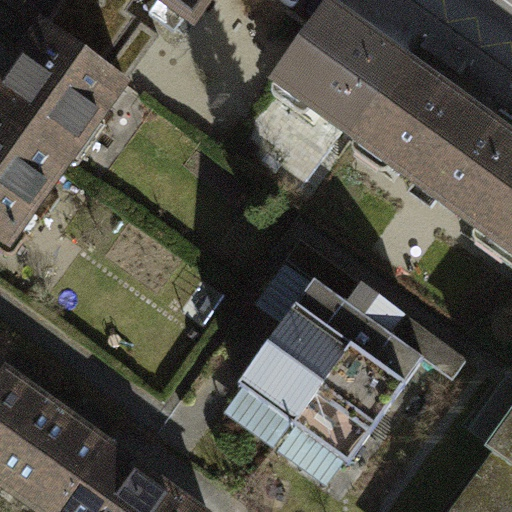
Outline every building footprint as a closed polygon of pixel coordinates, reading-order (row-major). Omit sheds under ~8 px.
[(108,0),(64,0),(46,26),(93,60),(127,13),(108,0)] [(135,0),(108,0),(127,13),(135,0)] [(165,0),(196,22),(211,0),(165,0)] [(329,8),(276,81),(356,139),(409,66),(329,8)] [(0,90),(0,116),(67,165),(126,84),(93,60),(46,26),(0,90)] [(409,66),(356,139),(355,141),(511,253),(511,136),(411,64),(409,66)] [(0,240),(8,246),(67,165),(0,116),(0,240)] [(469,362),(302,241),(287,262),(316,282),(241,386),(350,465),(426,361),(454,382),(469,362)] [(0,393),(0,482),(40,511),(67,511),(121,439),(20,366),(0,393)] [(511,511),(511,428),(496,449),(500,452),(498,454),(498,457),(495,462),(458,511),(511,511)] [(67,511),(221,511),(121,439),(67,511)]
